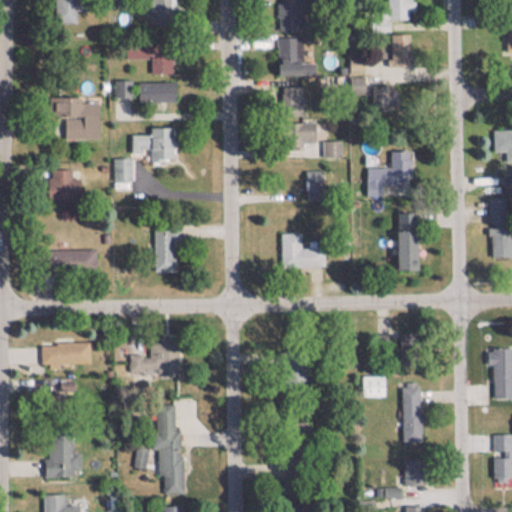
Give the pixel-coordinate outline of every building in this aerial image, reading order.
[(294,23),(293,0),(275,0),(275,23),(294,23)] [(382,0),(383,15),(411,15),(410,0),(382,0)] [(408,59),(408,28),(385,28),(385,59),(408,59)] [(274,69),(294,69),(294,32),(274,32),(274,69)] [(126,91),(126,75),(110,75),(110,91),(126,91)] [(170,95),(170,76),(135,76),(135,95),(170,95)] [(368,79),(368,103),(390,103),(390,79),(368,79)] [(298,112),(298,80),(272,80),(272,112),(298,112)] [(45,92),(46,133),(95,132),(94,91),(45,92)] [(310,116),(274,116),(274,143),(299,143),(299,137),(310,137),(310,116)] [(170,121),(145,121),(145,128),(126,128),(126,153),(109,153),(109,175),(128,175),(128,154),(170,154),(170,121)] [(319,135),(319,151),(336,151),(336,135),(319,135)] [(405,144),(386,144),(386,161),(362,161),(362,190),(378,190),(378,180),(405,179),(405,144)] [(44,195),(72,195),(72,173),(66,173),(66,163),(44,163),(44,195)] [(302,184),(319,184),(319,165),(302,165),(302,184)] [(482,251),(504,251),(504,192),(483,191),(482,251)] [(320,260),(319,241),(297,241),(297,227),(275,227),(276,261),(320,260)] [(90,243),(38,243),(38,262),(90,262),(90,243)] [(123,367),(173,367),(174,334),(136,334),(136,346),(123,346),(123,367)] [(85,337),(36,337),(36,357),(85,357),(85,337)] [(508,342),(482,342),(482,360),(489,360),(489,393),(508,393),(508,342)] [(490,480),(508,480),(508,428),(490,428),(490,480)] [(74,511),(73,499),(60,499),(60,488),(39,488),(39,511),(74,511)] [(160,511),(176,511),(177,500),(161,500),(160,511)]
